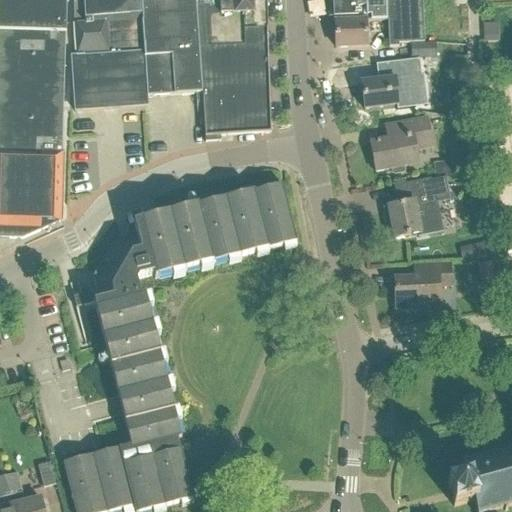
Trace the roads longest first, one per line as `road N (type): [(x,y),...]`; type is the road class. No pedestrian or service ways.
road 1 (residential): [(0,291),(159,180),(310,152)]
road 2 (residential): [(350,353),(310,152)]
road 3 (residential): [(350,353),(511,328)]
road 4 (residential): [(343,511),(355,391),(350,353)]
road 5 (residential): [(296,0),(310,152)]
